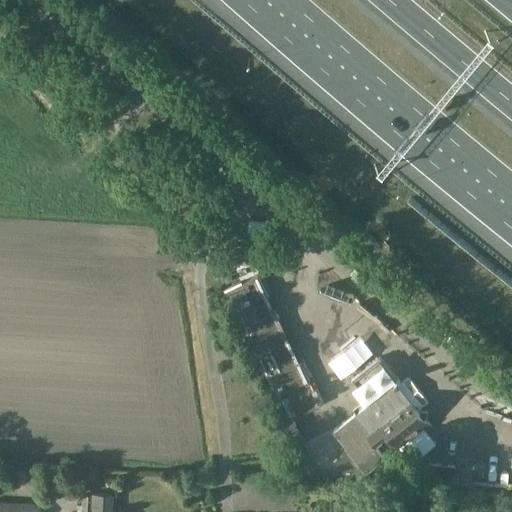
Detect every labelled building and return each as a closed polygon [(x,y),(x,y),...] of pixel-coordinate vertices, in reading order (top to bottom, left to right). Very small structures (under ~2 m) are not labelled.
[(230,274),(223,278),(226,283),(232,280),(230,274)] [(426,412),(426,408),(422,407),(418,409),(396,383),(398,381),(398,380),(396,377),(395,377),(377,356),(349,379),(358,390),(354,394),(364,405),(333,431),(350,450),(349,451),(367,472),(387,455),(385,453),(397,443),(399,445),(428,420),(424,416),(426,412)] [(388,463),(371,478),(384,479),(454,483),(456,466),(425,463),(421,465),(417,468),(413,469),(410,469),(406,469),(399,469),(395,468),(391,466),(388,463)] [(12,481),(15,484),(19,485),(25,486),(29,485),(32,482),(33,478),(32,475),(30,471),(26,470),(20,470),(16,471),(13,474),(12,477),(12,481)] [(90,511),(109,511),(111,496),(91,495),(91,497),(90,511)] [(90,511),(91,497),(81,497),(81,506),(76,506),(75,511),(90,511)] [(0,503),(0,511),(38,511),(39,505),(0,503)]
